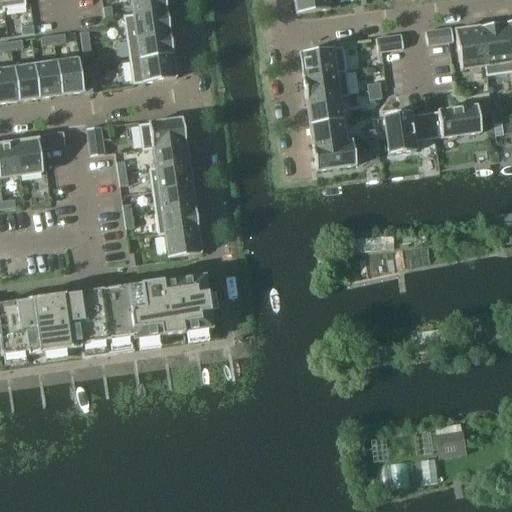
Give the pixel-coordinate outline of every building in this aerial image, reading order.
[(2,0),(3,10),(26,6),(24,0),(2,0)] [(165,0),(130,0),(133,16),(133,17),(167,12),(165,0)] [(294,0),(297,16),(330,11),(328,0),(294,0)] [(111,8),(103,9),(105,21),(113,20),(111,8)] [(133,16),(123,17),(126,41),(170,34),(167,12),(133,17),(133,16)] [(511,23),(503,25),(510,74),(511,74),(511,23)] [(510,74),(503,25),(479,28),(485,68),(484,68),(486,78),(510,74)] [(21,28),(22,36),(22,37),(34,35),(33,27),(21,28)] [(485,68),(479,28),(459,31),(455,32),(460,72),(484,68),(485,68)] [(425,33),(427,47),(449,44),(453,43),(451,32),(451,29),(425,33)] [(80,34),(82,46),(90,45),(88,33),(80,34)] [(170,34),(126,41),(130,63),(173,57),(170,34)] [(53,37),(54,45),(66,44),(65,35),(53,37)] [(42,47),(54,45),(53,37),(41,39),(42,47)] [(377,54),(403,50),(401,37),(375,40),(377,54)] [(10,43),(11,51),(23,50),(22,41),(10,43)] [(0,52),(11,51),(10,43),(0,44),(0,52)] [(92,57),(90,45),(82,46),(83,58),(92,57)] [(299,54),(303,78),(337,73),(336,73),(346,72),(343,48),(299,54)] [(173,57),(130,63),(133,86),(176,80),(173,57)] [(79,60),(56,63),(61,97),(84,94),(79,60)] [(61,97),(56,63),(35,66),(40,100),(61,97)] [(35,66),(13,69),(18,103),(40,100),(35,66)] [(13,69),(0,70),(0,105),(18,103),(13,69)] [(303,78),(306,102),(340,97),(340,99),(350,98),(346,72),(336,73),(337,73),(303,78)] [(97,94),(95,82),(87,83),(89,95),(97,94)] [(367,86),(368,94),(381,92),(380,84),(367,86)] [(382,100),(381,92),(368,94),(369,102),(382,100)] [(309,125),(343,120),(340,99),(340,97),(306,102),(309,125)] [(437,113),(424,115),(428,141),(441,139),(441,140),(481,134),(477,107),(437,113)] [(493,125),(502,124),(500,112),(492,113),(493,125)] [(415,143),(428,141),(424,115),(411,117),(410,113),(383,116),(389,156),(416,152),(415,143)] [(142,152),(152,151),(151,148),(185,143),(182,120),(139,126),(142,152)] [(309,125),(313,148),(347,144),(346,142),(343,120),(309,125)] [(90,158),(104,156),(100,129),(86,131),(90,158)] [(368,141),(376,139),(375,131),(362,132),(364,141),(368,140),(368,141)] [(15,143),(20,177),(43,174),(39,151),(65,147),(63,134),(37,137),(37,140),(15,143)] [(376,139),(368,141),(369,152),(378,151),(376,139)] [(346,142),(347,144),(313,148),(316,173),(356,167),(352,141),(346,142)] [(0,180),(20,177),(15,143),(0,145),(0,180)] [(155,170),(188,165),(185,143),(151,148),(152,151),(155,170)] [(116,164),(118,176),(126,175),(124,163),(116,164)] [(188,165),(155,170),(149,171),(152,193),(192,187),(188,165)] [(126,175),(118,176),(120,188),(128,187),(126,175)] [(152,193),(155,215),(195,210),(192,187),(152,193)] [(14,201),(2,203),(3,211),(15,209),(14,201)] [(122,207),(124,219),(132,218),(130,206),(122,207)] [(164,236),(164,237),(198,232),(195,210),(155,215),(158,237),(164,236)] [(132,218),(124,219),(126,231),(134,230),(132,218)] [(511,227),(503,228),(504,245),(511,244),(511,227)] [(198,232),(164,237),(167,260),(201,255),(198,232)] [(344,269),(342,254),(329,256),(331,271),(344,269)] [(137,255),(129,256),(131,268),(139,267),(137,255)] [(134,353),(133,342),(213,331),(206,281),(205,276),(173,281),(163,282),(0,305),(0,351),(1,357),(28,354),(28,357),(81,350),(83,360),(134,353)] [(422,332),(424,345),(444,343),(443,330),(422,332)] [(461,434),(435,438),(438,454),(464,450),(461,434)] [(356,462),(366,461),(363,444),(353,445),(356,462)] [(427,478),(438,476),(435,458),(424,460),(427,478)]
